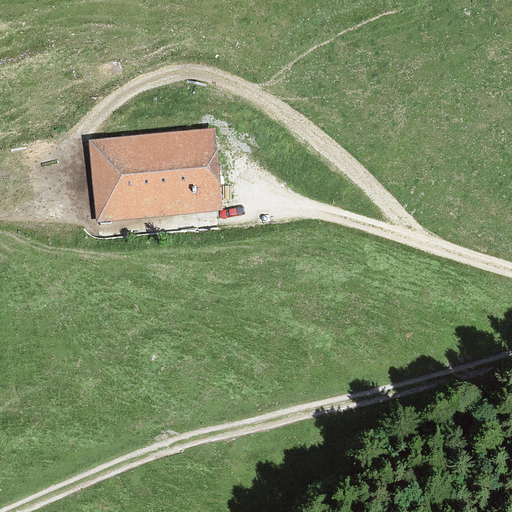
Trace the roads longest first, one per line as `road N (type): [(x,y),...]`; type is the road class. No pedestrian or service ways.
road 1 (track): [(13,511),(164,443),(511,357)]
road 2 (track): [(511,265),(326,211),(104,228)]
